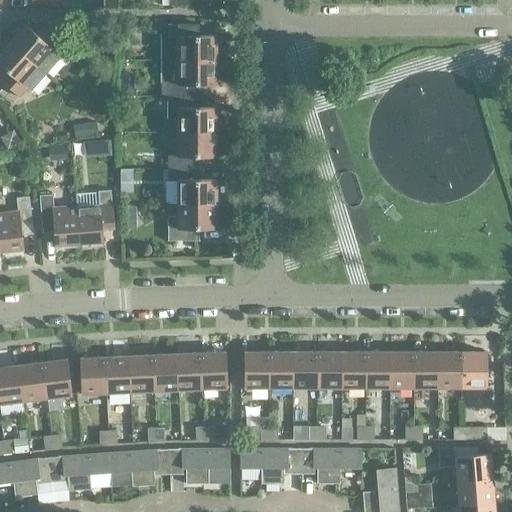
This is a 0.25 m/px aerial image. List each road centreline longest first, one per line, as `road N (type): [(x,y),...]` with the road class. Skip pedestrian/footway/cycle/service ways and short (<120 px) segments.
road 1 (residential): [(0,312),(280,289)]
road 2 (residential): [(280,289),(274,22)]
road 3 (residential): [(511,30),(274,22)]
road 4 (residential): [(280,289),(511,301)]
